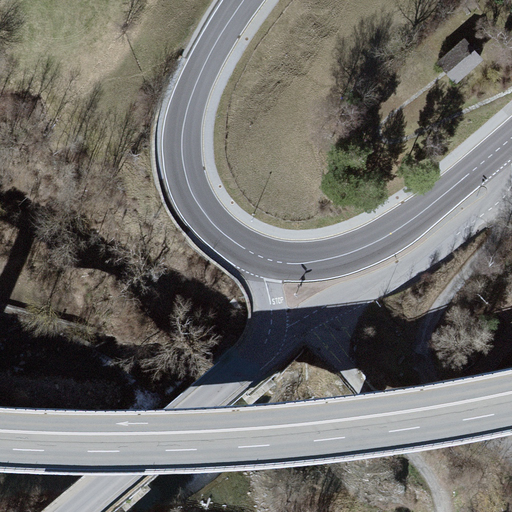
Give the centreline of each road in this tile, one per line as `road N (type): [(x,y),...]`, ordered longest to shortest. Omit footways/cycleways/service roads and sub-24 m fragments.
road 1 (trunk): [(0,438),(201,441),(320,432),(511,401)]
road 2 (track): [(509,189),(508,220),(438,310),(423,352),(421,393),(459,469),(511,480)]
road 3 (residential): [(264,343),(462,234),(509,189),(511,174)]
road 4 (tertiary): [(244,0),(190,88),(181,163),(206,216),(259,256)]
road 5 (tertiary): [(259,256),(321,259),(389,234),(507,139)]
road 6 (residential): [(70,511),(264,343)]
road 7 (track): [(304,316),(445,494),(445,511)]
